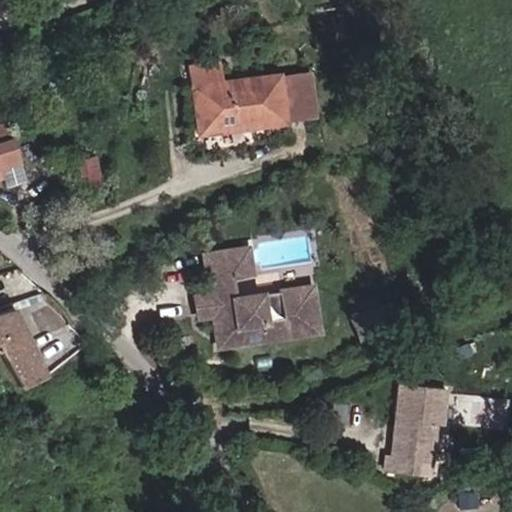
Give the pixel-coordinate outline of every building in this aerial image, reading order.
[(181,79),(186,79),(194,123),(280,108),(280,106),(271,57),(271,55),(212,66),(209,48),(177,54),(181,79)] [(310,101),(301,52),(271,57),(280,106),(310,101)] [(70,83),(61,60),(37,69),(46,92),(70,83)] [(0,158),(16,152),(3,121),(0,122),(0,158)] [(97,157),(68,165),(76,195),(105,187),(97,157)] [(238,252),(223,254),(228,282),(241,279),(238,252)] [(223,254),(199,257),(205,296),(208,317),(213,348),(312,333),(306,291),(231,301),(228,282),(223,254)] [(208,317),(205,296),(190,298),(193,320),(208,317)] [(355,344),(392,328),(383,305),(346,321),(355,344)] [(18,385),(41,378),(31,346),(28,347),(17,309),(0,313),(0,346),(7,344),(18,385)] [(395,337),(392,328),(355,344),(357,351),(395,337)] [(0,389),(18,385),(7,344),(0,346),(0,395),(1,395),(0,389)] [(427,469),(433,429),(441,429),(445,392),(397,389),(387,457),(382,457),(380,477),(414,479),(414,469),(427,469)]
